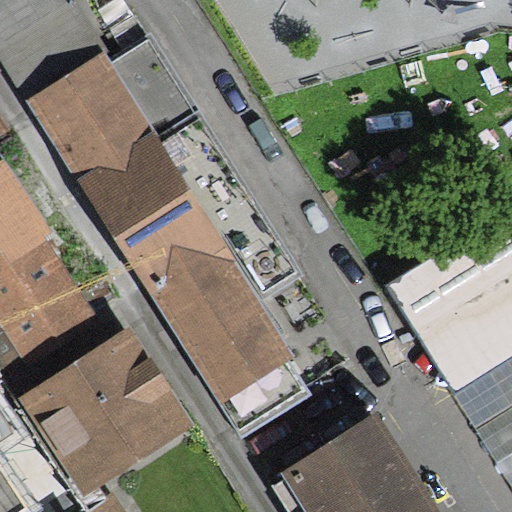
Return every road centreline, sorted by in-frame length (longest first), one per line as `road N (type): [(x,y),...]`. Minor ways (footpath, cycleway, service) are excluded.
road 1 (residential): [(161,0),(486,511)]
road 2 (residential): [(0,88),(267,511)]
